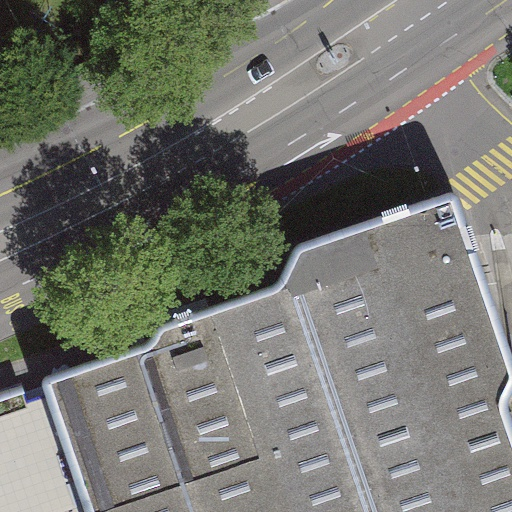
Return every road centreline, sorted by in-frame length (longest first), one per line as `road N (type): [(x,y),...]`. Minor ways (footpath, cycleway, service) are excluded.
road 1 (primary): [(0,245),(96,202),(377,37)]
road 2 (residential): [(377,37),(450,116),(511,159)]
